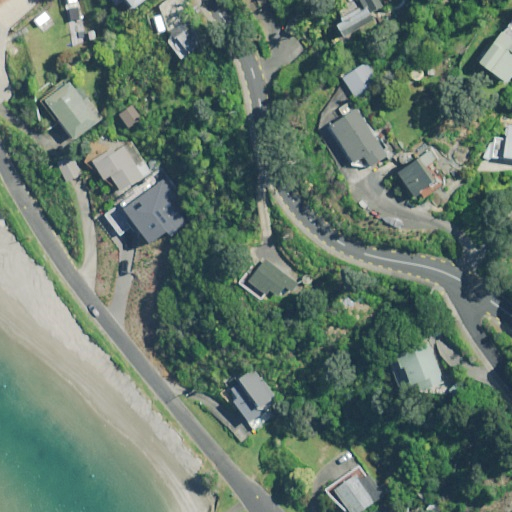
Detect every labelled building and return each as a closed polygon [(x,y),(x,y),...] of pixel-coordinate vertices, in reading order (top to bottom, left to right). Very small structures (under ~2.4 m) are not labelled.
[(0,0),(0,10),(13,0),(0,0)] [(125,0),(133,11),(147,0),(125,0)] [(371,14),(384,6),(380,0),(359,0),(365,9),(361,11),(338,25),(346,39),(375,21),(371,14)] [(83,6),(73,8),(75,23),(85,21),(83,6)] [(168,30),(161,15),(155,18),(161,33),(168,30)] [(180,26),(186,34),(179,39),(189,55),(206,45),(199,34),(190,20),(180,26)] [(511,38),(504,33),(482,64),(509,84),(511,79),(511,38)] [(381,85),(368,64),(345,77),(358,99),(381,85)] [(86,102),(71,83),(47,102),(78,141),(105,120),(89,100),(86,102)] [(390,156),(359,110),(333,127),(357,163),(366,157),(373,167),(390,156)] [(511,126),(509,126),(507,139),(496,138),(495,152),(487,151),(486,158),(511,161),(511,126)] [(152,173),(132,140),(95,162),(106,180),(113,176),(122,191),(152,173)] [(438,160),(433,151),(422,158),(427,167),(438,160)] [(83,175),(73,157),(59,164),(69,182),(83,175)] [(435,183),(419,160),(400,173),(416,196),(435,183)] [(183,231),(163,198),(134,216),(154,249),(183,231)] [(130,233),(117,211),(108,216),(121,238),(130,233)] [(299,285),(267,260),(260,269),(254,265),(240,284),(263,301),(271,290),(279,297),(286,288),(293,293),(299,285)] [(446,383),(431,346),(402,357),(391,362),(401,389),(421,382),(424,392),(446,383)] [(276,399),(255,369),(228,389),(252,423),(264,414),(270,410),(266,406),(276,399)] [(380,487),(362,464),(327,490),(348,511),(365,511),(390,494),(383,484),(380,487)]
